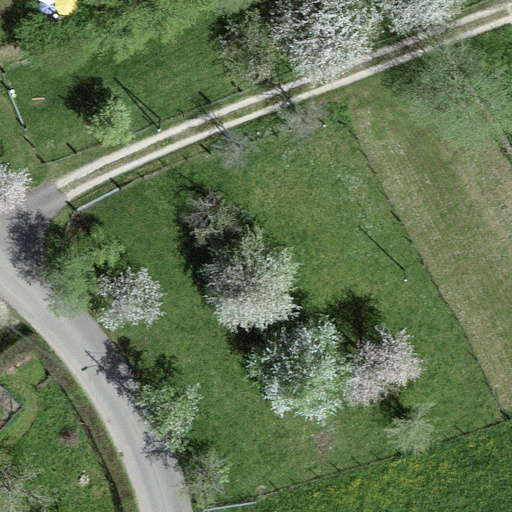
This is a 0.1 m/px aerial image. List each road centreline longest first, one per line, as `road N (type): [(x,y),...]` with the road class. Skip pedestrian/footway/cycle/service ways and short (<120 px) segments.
road 1 (track): [(511,16),(181,134),(37,206),(0,244)]
road 2 (residential): [(161,511),(118,415),(75,348),(0,264)]
